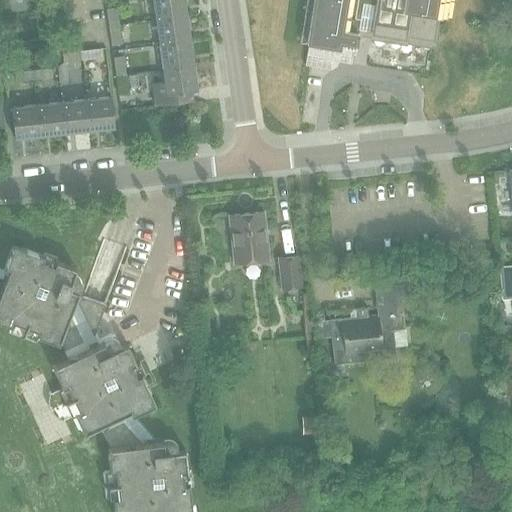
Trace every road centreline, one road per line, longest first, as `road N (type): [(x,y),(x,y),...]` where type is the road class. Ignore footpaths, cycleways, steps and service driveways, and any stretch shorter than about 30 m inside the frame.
road 1 (residential): [(248,161),(511,129)]
road 2 (residential): [(248,161),(226,0)]
road 3 (residential): [(0,186),(158,171)]
road 4 (residential): [(158,171),(167,235),(146,325)]
